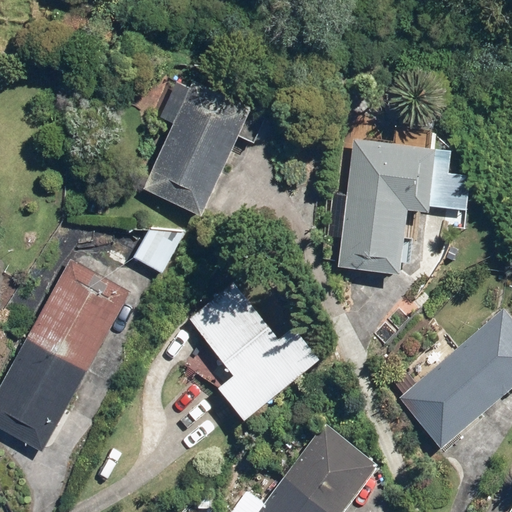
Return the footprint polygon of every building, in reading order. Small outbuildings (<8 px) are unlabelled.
[(203,76),(154,186),(216,214),(265,104),(203,76)] [(454,150),(354,140),(340,267),(404,274),(411,210),(432,212),(433,207),(470,211),(474,175),(452,172),(454,150)] [(157,227),(142,256),(172,272),(196,227),(157,227)] [(0,285),(12,262),(0,255),(0,285)] [(76,257),(0,394),(0,424),(51,452),(140,291),(76,257)] [(242,278),(196,316),(243,373),(227,386),(256,419),(333,355),(305,323),(290,336),(242,278)] [(511,311),(509,308),(404,397),(447,447),(511,392),(511,311)] [(328,422),(258,511),(345,511),(383,465),(328,422)]
